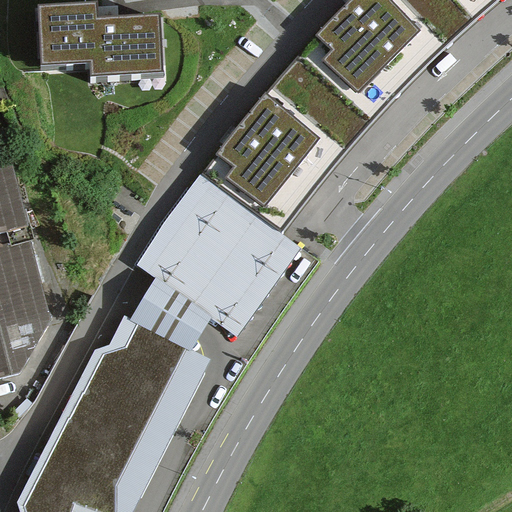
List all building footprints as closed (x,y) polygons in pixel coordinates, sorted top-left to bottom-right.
[(451,0),(361,0),(299,63),(370,125),(471,22),(451,0)] [(451,0),(471,22),(498,0),(451,0)] [(98,9),(40,12),(43,73),(94,71),(94,83),(165,80),(162,24),(110,26),(98,26),(98,9)] [(299,63),(209,172),(283,232),(370,125),(299,63)] [(12,165),(0,168),(0,371),(22,366),(51,316),(12,165)] [(150,268),(162,286),(137,334),(114,349),(30,503),(32,511),(114,511),(116,508),(116,482),(200,345),(222,316),(248,331),(306,253),(209,188),(150,268)]
